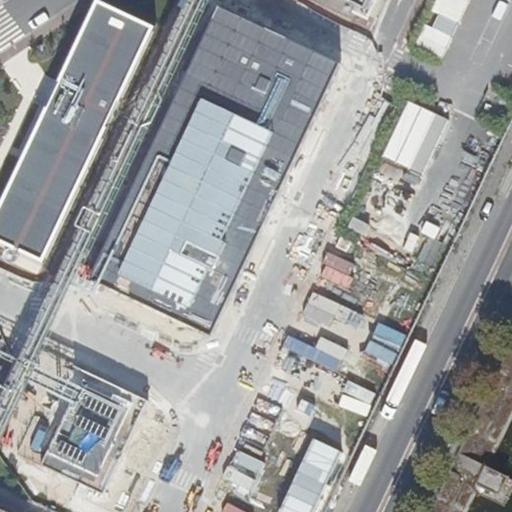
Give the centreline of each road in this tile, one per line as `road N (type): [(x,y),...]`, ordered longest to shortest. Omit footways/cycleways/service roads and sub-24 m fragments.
road 1 (secondary): [(511,199),(362,511)]
road 2 (secondary): [(391,511),(511,251)]
